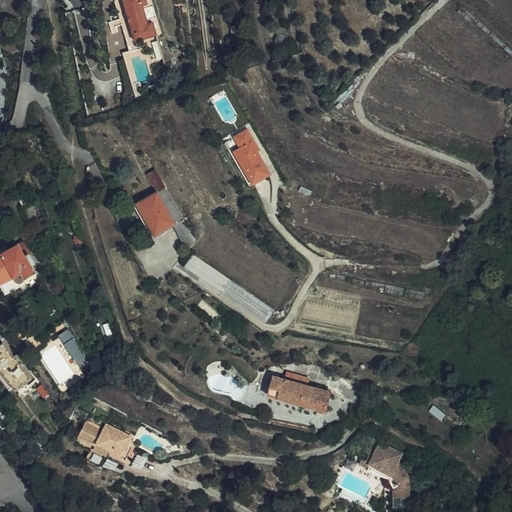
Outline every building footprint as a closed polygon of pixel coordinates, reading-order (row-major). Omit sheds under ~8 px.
[(148,18),(145,7),(144,4),(149,2),(148,0),(116,0),(128,42),(157,34),(154,21),(150,22),(148,18)] [(158,16),(148,18),(150,22),(154,21),(157,34),(162,32),(158,16)] [(278,36),(276,30),(269,31),(271,38),(278,36)] [(284,47),(283,44),(283,43),(281,40),(278,39),(274,39),(272,42),(270,44),(270,48),(272,51),(275,53),(279,53),(282,51),(284,47)] [(254,141),(247,130),(231,139),(237,149),(230,153),(249,186),(270,174),(257,151),(252,142),(254,141)] [(155,171),(146,175),(156,193),(164,188),(155,171)] [(174,225),(182,221),(164,190),(161,192),(169,205),(164,207),(174,225)] [(153,238),(172,227),(174,225),(164,207),(169,205),(161,192),(135,207),(153,238)] [(35,204),(24,206),(28,224),(40,221),(35,204)] [(172,227),(186,252),(195,243),(182,221),(174,225),(172,227)] [(75,224),(73,224),(71,224),(69,225),(68,226),(67,228),(67,230),(68,231),(69,233),(70,234),(72,235),(74,234),(76,234),(77,232),(78,231),(78,229),(77,227),(76,225),(75,224)] [(36,274),(31,265),(33,263),(28,255),(30,253),(22,241),(0,254),(0,289),(4,296),(21,286),(20,284),(24,282),(23,281),(36,274)] [(276,310),(195,253),(186,265),(268,321),(276,310)] [(71,328),(60,333),(76,362),(86,357),(71,328)] [(30,378),(3,342),(0,344),(0,367),(16,389),(30,378)] [(283,373),(281,381),(302,386),(304,378),(283,373)] [(302,386),(281,381),(269,378),(264,396),(322,410),(327,392),(302,386)] [(433,406),(428,412),(441,421),(445,415),(433,406)] [(89,460),(102,467),(108,455),(105,453),(107,448),(111,450),(109,456),(127,465),(140,440),(107,423),(104,429),(87,420),(79,435),(96,445),(89,460)] [(397,462),(401,455),(381,445),(376,454),(367,450),(360,465),(389,479),(390,478),(393,478),(397,486),(393,489),(393,509),(410,509),(410,478),(397,462)] [(135,466),(142,467),(144,458),(138,456),(135,466)]
